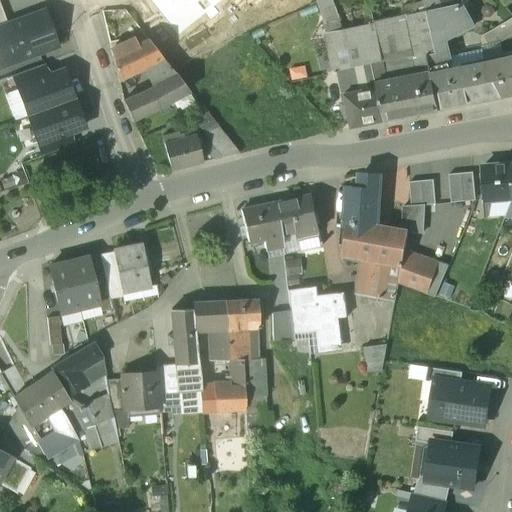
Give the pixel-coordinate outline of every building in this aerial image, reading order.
[(456,8),(451,0),(423,0),(426,13),(427,14),(456,8)] [(456,8),(427,14),(431,34),(439,32),(444,30),(445,35),(440,36),(442,44),(468,32),(456,8)] [(7,25),(0,27),(0,66),(3,66),(3,67),(56,48),(43,12),(7,25)] [(426,13),(374,23),(382,61),(386,82),(430,73),(429,69),(427,56),(426,56),(421,36),(431,34),(427,14),(426,13)] [(340,23),(324,26),(326,34),(343,30),(340,23)] [(374,23),(344,30),(352,68),(372,64),(382,61),(374,23)] [(343,30),(326,34),(334,72),(340,71),(352,68),(344,30),(343,30)] [(440,36),(439,32),(431,34),(436,54),(427,56),(429,69),(448,65),(442,44),(440,36)] [(431,34),(421,36),(426,56),(427,56),(436,54),(431,34)] [(147,41),(136,46),(133,40),(120,47),(122,52),(112,57),(117,81),(127,77),(151,65),(162,60),(147,41)] [(511,59),(486,67),(502,98),(511,96),(511,59)] [(175,75),(162,60),(151,65),(164,80),(175,75)] [(382,61),(372,64),(375,77),(376,84),(386,82),(382,61)] [(352,68),(340,71),(344,94),(371,89),(369,86),(368,79),(375,77),(372,64),(352,68)] [(43,65),(13,76),(17,88),(47,77),(43,65)] [(475,67),(449,72),(448,65),(429,69),(430,73),(437,111),(491,101),(489,96),(487,97),(475,67)] [(486,67),(475,67),(487,97),(489,96),(491,101),(502,98),(486,67)] [(47,77),(17,88),(28,116),(73,100),(62,72),(47,77)] [(386,82),(376,84),(377,88),(384,122),(437,111),(430,73),(386,82)] [(164,80),(163,81),(146,90),(122,101),(132,121),(157,109),(188,92),(175,75),(164,80)] [(375,77),(368,79),(369,86),(371,89),(377,88),(376,84),(375,77)] [(371,89),(344,94),(350,129),(384,122),(377,88),(371,89)] [(73,100),(28,116),(38,144),(68,133),(83,128),(73,100)] [(0,127),(0,173),(34,161),(19,121),(0,127)] [(217,128),(204,135),(223,158),(238,154),(217,128)] [(68,133),(38,144),(42,156),(72,145),(68,133)] [(194,135),(163,144),(171,171),(202,163),(194,135)] [(511,198),(511,196),(510,165),(481,167),(483,200),(511,198)] [(472,173),(449,175),(451,203),(475,201),(472,173)] [(379,176),(360,175),(359,193),(358,210),(357,227),(375,227),(379,176)] [(433,181),(409,183),(411,207),(423,206),(435,205),(433,181)] [(359,193),(337,191),(336,209),(358,210),(359,193)] [(311,196),(274,204),(280,235),(293,232),(294,236),(319,231),(311,196)] [(511,198),(483,200),(484,216),(506,216),(511,198)] [(274,204),(240,211),(247,243),(262,239),(280,235),(274,204)] [(411,207),(402,207),(401,231),(406,232),(421,235),(423,206),(411,207)] [(358,210),(336,209),(335,225),(348,226),(357,227),(358,210)] [(357,227),(348,226),(345,256),(361,259),(356,295),(394,302),(397,284),(403,253),(406,232),(401,231),(376,227),(375,227),(357,227)] [(280,235),(262,239),(264,249),(281,245),(280,235)] [(140,245),(112,251),(112,253),(121,293),(122,292),(149,287),(140,245)] [(112,253),(99,255),(110,299),(122,297),(122,292),(121,293),(112,253)] [(433,264),(403,253),(397,284),(423,294),(433,264)] [(87,258),(48,268),(59,314),(99,305),(94,286),(87,258)] [(292,281),(306,278),(302,261),(288,265),(292,281)] [(446,269),(433,264),(423,294),(434,298),(446,269)] [(105,283),(94,286),(99,305),(101,313),(112,310),(105,283)] [(316,288),(287,291),(289,312),(291,329),(318,326),(321,346),(341,343),(338,319),(347,318),(344,293),(317,296),(316,288)] [(254,338),(247,338),(247,330),(258,329),(256,301),(223,302),(225,330),(227,361),(241,361),(244,410),(244,414),(265,413),(262,359),(255,359),(254,338)] [(223,302),(191,304),(192,311),(193,332),(207,331),(209,361),(223,361),(227,361),(225,330),(223,302)] [(192,311),(170,312),(172,336),(172,342),(174,356),(175,366),(196,365),(195,354),(193,332),(192,311)] [(289,312),(271,314),(272,342),(292,341),(291,329),(289,312)] [(58,318),(46,319),(49,347),(61,346),(58,318)] [(92,345),(50,370),(52,372),(67,397),(85,387),(94,382),(104,376),(100,359),(92,345)] [(386,345),(363,348),(366,375),(382,373),(386,345)] [(244,410),(241,361),(227,361),(227,365),(229,378),(224,378),(224,388),(199,389),(200,405),(201,413),(227,411),(244,410)] [(196,365),(175,366),(177,378),(181,407),(200,405),(199,389),(198,378),(196,365)] [(0,374),(12,397),(25,389),(12,367),(0,374)] [(462,373),(430,369),(428,382),(436,383),(436,381),(460,385),(462,373)] [(25,389),(12,397),(17,406),(29,426),(46,415),(58,408),(69,401),(67,398),(67,397),(52,372),(25,389)] [(155,372),(120,375),(121,380),(123,411),(124,411),(158,409),(155,381),(155,372)] [(104,376),(94,382),(98,394),(106,391),(105,381),(104,376)] [(177,378),(155,381),(158,409),(181,407),(177,378)] [(121,380),(105,381),(106,391),(108,401),(111,412),(123,411),(121,380)] [(460,385),(436,381),(436,383),(431,417),(482,425),(488,389),(460,385)] [(83,407),(67,398),(69,401),(58,408),(62,413),(73,433),(85,429),(85,428),(93,426),(87,410),(83,407)] [(92,408),(87,410),(93,426),(94,426),(103,422),(112,418),(111,412),(108,401),(92,408)] [(17,406),(1,436),(28,453),(37,439),(29,426),(17,406)] [(62,413),(58,408),(46,415),(55,433),(39,443),(40,446),(44,452),(47,457),(50,456),(77,440),(73,433),(62,413)] [(103,422),(94,426),(101,448),(109,445),(103,422)] [(93,426),(85,428),(85,429),(92,451),(101,448),(94,426),(93,426)] [(453,433),(417,427),(415,442),(431,444),(431,442),(451,445),(453,433)] [(28,453),(1,436),(0,437),(0,452),(11,458),(10,459),(16,462),(16,461),(29,469),(35,458),(28,453)] [(273,437),(257,438),(258,452),(275,451),(273,437)] [(77,440),(50,456),(56,466),(82,455),(77,440)] [(451,445),(431,442),(431,444),(425,482),(473,489),(479,449),(451,445)] [(40,446),(36,448),(40,455),(44,452),(40,446)] [(0,477),(10,459),(11,458),(0,452),(0,477)] [(16,462),(10,459),(0,477),(0,485),(15,494),(29,469),(16,461),(16,462)] [(183,468),(178,468),(179,477),(190,476),(189,467),(183,468)] [(443,511),(446,502),(413,494),(410,510),(420,511),(443,511)]
